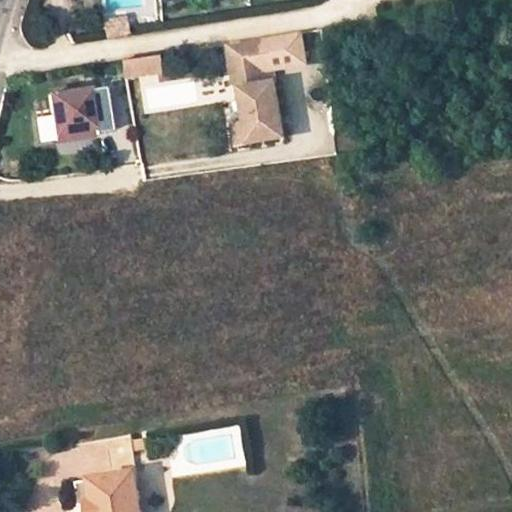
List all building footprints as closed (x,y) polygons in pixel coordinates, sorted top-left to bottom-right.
[(231,42),(229,43),(235,82),(240,87),(247,122),(234,124),(237,144),(285,135),(274,67),(306,62),(301,31),(231,42)] [(160,68),(157,55),(120,61),(122,75),(160,68)] [(51,134),(90,128),(91,134),(108,131),(102,97),(89,99),(87,89),(45,95),(51,134)] [(90,128),(51,134),(53,140),(91,134),(90,128)] [(87,483),(91,502),(87,502),(88,511),(140,511),(135,475),(87,483)]
